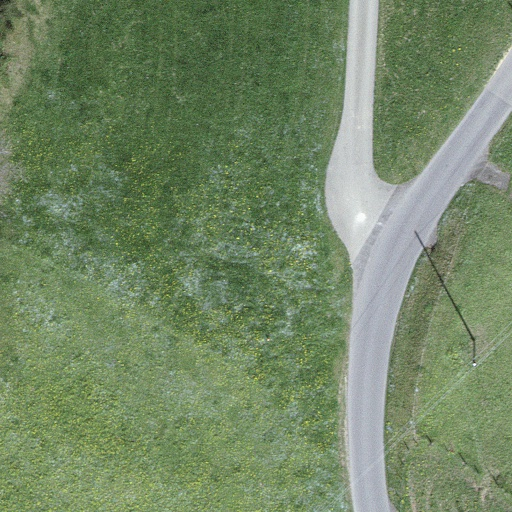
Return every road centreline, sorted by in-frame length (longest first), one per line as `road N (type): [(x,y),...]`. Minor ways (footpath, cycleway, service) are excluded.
road 1 (unclassified): [(511,60),(390,251),(366,380),(372,511)]
road 2 (track): [(390,251),(360,177),(356,0)]
